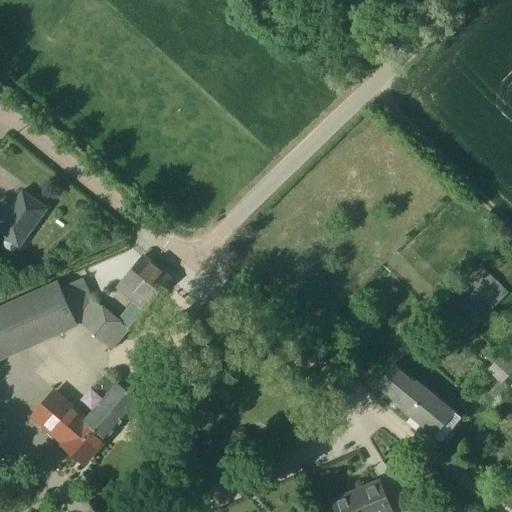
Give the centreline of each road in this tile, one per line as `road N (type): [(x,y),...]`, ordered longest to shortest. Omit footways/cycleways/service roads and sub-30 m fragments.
road 1 (unclassified): [(191,263),(462,0)]
road 2 (unclassified): [(191,263),(398,425)]
road 3 (unclassified): [(0,109),(191,263)]
road 4 (track): [(511,231),(371,91)]
